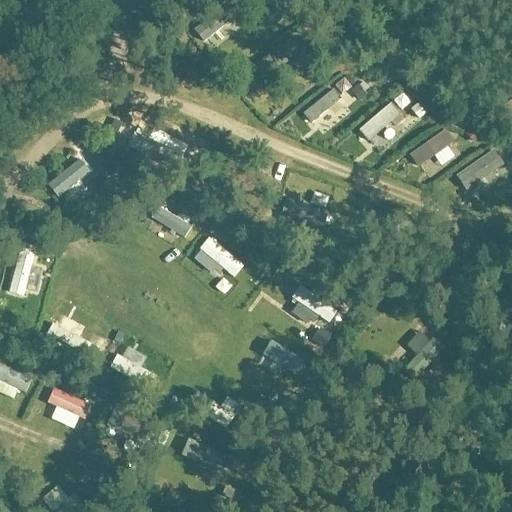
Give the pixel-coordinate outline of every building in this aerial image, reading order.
[(360,96),(348,103),(355,114),(366,108),(360,96)] [(317,131),(324,139),(341,123),(344,126),(355,116),(344,105),(317,131)] [(420,113),(409,120),(415,131),(426,125),(420,113)] [(426,125),(378,144),(387,166),(435,146),(426,125)] [(441,189),(474,167),(461,149),(429,171),(441,189)] [(115,176),(129,171),(125,159),(111,164),(115,176)] [(62,195),(71,211),(110,190),(101,173),(62,195)] [(166,233),(174,240),(166,248),(175,256),(183,247),(193,256),(202,247),(175,223),(166,233)] [(224,257),(213,270),(252,302),(262,289),(224,257)] [(54,269),(50,283),(61,286),(65,271),(54,269)] [(267,301),(275,311),(286,303),(278,293),(267,301)] [(239,298),(231,309),(242,317),(250,306),(239,298)] [(45,337),(87,355),(95,338),(53,319),(45,337)] [(0,364),(0,378),(25,391),(30,379),(0,364)]
